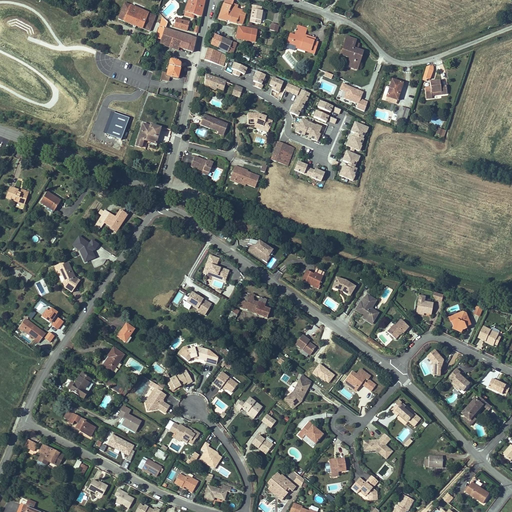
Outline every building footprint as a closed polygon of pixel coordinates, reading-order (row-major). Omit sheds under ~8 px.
[(205,0),(189,0),(185,12),(186,12),(196,15),(201,17),(204,8),(205,0)] [(234,0),(225,0),(222,7),(230,10),(231,7),(233,5),(234,0)] [(139,7),(127,3),(121,18),(153,30),(158,15),(149,11),(150,9),(140,5),(139,7)] [(267,7),(256,5),(255,10),(256,10),(253,23),(264,25),(267,7)] [(230,10),(222,7),(219,14),(217,19),(228,24),(231,17),(234,18),(238,10),(231,7),(230,10)] [(231,17),(228,24),(236,24),(240,24),(242,25),(246,14),(243,13),(245,8),(239,7),(238,10),(234,18),(231,17)] [(168,20),(163,16),(155,39),(165,43),(176,48),(179,49),(180,47),(182,41),(171,36),(164,33),(166,27),(168,20)] [(176,17),(173,24),(188,29),(191,22),(176,17)] [(270,23),(269,29),(277,31),(279,24),(270,23)] [(171,36),(174,30),(166,27),(164,33),(171,36)] [(260,31),(243,27),(240,39),(257,44),(259,36),(260,31)] [(300,49),(301,47),(315,52),(314,54),(319,55),(322,45),(318,43),(308,39),(309,36),(311,30),(301,27),(298,36),(293,34),(288,49),(299,53),(300,49)] [(184,34),(174,30),(171,36),(182,41),(184,34)] [(196,39),(184,34),(182,41),(180,47),(182,48),(193,52),(196,39)] [(221,49),(226,40),(217,36),(212,46),(221,50),(221,49)] [(352,67),(362,70),(368,53),(362,51),(359,50),(360,44),(362,41),(351,38),(347,51),(356,55),(355,59),(352,67)] [(235,44),(226,40),(221,49),(231,53),(235,44)] [(240,46),(235,44),(231,53),(235,55),(240,46)] [(209,48),(204,61),(222,67),(226,55),(209,48)] [(356,55),(347,51),(345,56),(355,59),(356,55)] [(162,71),(161,75),(160,79),(168,80),(169,79),(170,76),(178,77),(181,64),(181,63),(180,62),(180,61),(179,61),(178,60),(170,59),(167,72),(162,71)] [(436,77),(439,69),(440,65),(439,63),(433,65),(429,76),(433,78),(434,76),(436,77)] [(245,74),(249,75),(251,69),(238,64),(236,70),(238,71),(237,75),(243,78),(245,74)] [(258,82),(261,83),(259,87),(266,90),(267,86),(266,85),(270,76),(262,72),(258,82)] [(225,82),(205,76),(204,88),(215,91),(216,89),(223,91),(225,82)] [(288,82),(277,78),(274,85),(277,87),(276,90),(283,93),(288,82)] [(437,93),(436,91),(445,90),(446,92),(452,92),(451,84),(447,84),(445,85),(444,79),(435,80),(435,85),(429,86),(431,97),(437,96),(437,93)] [(407,84),(397,80),(391,97),(401,101),(407,84)] [(348,84),(345,90),(351,93),(349,99),(363,105),(361,109),(368,112),(372,102),(366,100),(367,97),(365,96),(367,92),(348,84)] [(240,97),(243,89),(235,87),(232,94),(240,97)] [(314,93),(305,90),(302,98),(310,101),(314,93)] [(302,98),(301,98),(298,105),(306,108),(306,109),(310,101),(302,98)] [(336,106),(324,100),(321,106),(334,112),(336,106)] [(298,105),(297,105),(294,113),(302,116),(306,108),(298,105)] [(412,110),(403,107),(399,121),(407,124),(412,110)] [(330,122),(332,115),(320,110),(317,116),(330,122)] [(120,139),(128,117),(114,112),(106,134),(120,139)] [(276,127),(278,119),(272,117),(268,116),(269,114),(263,112),(254,112),(254,123),(262,123),(262,122),(270,124),(271,126),(276,127)] [(205,117),(201,127),(218,133),(220,128),(222,129),(222,130),(225,131),(227,125),(205,117)] [(304,123),(304,125),(302,124),(301,126),(299,131),(304,133),(309,135),(310,132),(311,128),(315,130),(313,133),(312,136),(317,138),(316,138),(322,140),(323,136),(324,133),(323,133),(323,131),(325,126),(320,124),(320,125),(311,121),(306,119),(304,123)] [(364,123),(359,121),(357,126),(355,131),(359,132),(361,133),(361,135),(362,136),(361,137),(357,136),(355,135),(353,139),(350,144),(355,146),(359,148),(364,150),(366,145),(365,144),(368,138),(367,138),(369,131),(370,132),(372,126),(367,125),(364,123)] [(143,125),(136,148),(142,149),(144,141),(145,139),(152,141),(152,143),(156,145),(161,128),(151,125),(151,127),(143,125)] [(438,127),(435,134),(443,137),(446,130),(438,127)] [(299,148),(283,142),(277,160),(293,166),(299,148)] [(349,155),(347,160),(353,162),(353,164),(355,165),(354,167),(348,165),(347,169),(346,169),(344,174),(358,179),(360,174),(359,174),(362,168),(359,167),(361,160),(362,161),(364,155),(359,154),(356,152),(351,150),(349,155)] [(195,158),(191,168),(204,173),(204,172),(210,174),(214,164),(208,161),(207,163),(195,158)] [(312,175),(315,168),(312,166),(312,165),(302,161),(299,170),(312,175)] [(246,169),(241,167),(237,178),(242,180),(243,178),(254,182),(263,185),(267,174),(255,169),(246,166),(246,169)] [(319,170),(315,168),(312,175),(326,181),(329,172),(320,168),(319,170)] [(21,194),(20,195),(30,199),(34,190),(27,187),(24,186),(25,184),(17,181),(12,192),(17,194),(17,192),(21,194)] [(67,196),(54,188),(47,198),(61,206),(67,196)] [(117,226),(123,230),(136,213),(128,207),(122,215),(113,208),(112,209),(109,207),(106,210),(110,213),(104,221),(110,225),(113,221),(118,225),(117,226)] [(91,238),(88,242),(77,234),(70,244),(78,250),(83,262),(95,257),(92,250),(95,249),(98,244),(91,238)] [(263,240),(259,246),(273,255),(276,251),(279,247),(274,243),(275,241),(268,237),(259,234),(257,239),(261,240),(263,240)] [(263,240),(261,240),(257,245),(276,258),(280,253),(276,251),(273,255),(259,246),(263,240)] [(222,261),(225,254),(217,251),(210,267),(213,269),(214,267),(219,269),(219,271),(231,276),(235,266),(226,263),(222,262),(222,261)] [(271,269),(276,259),(272,257),(267,266),(271,269)] [(75,261),(63,266),(65,271),(68,270),(73,283),(71,285),(79,291),(86,280),(80,275),(78,269),(75,261)] [(322,270),(315,267),(311,276),(318,280),(319,277),(327,281),(331,273),(323,269),(322,270)] [(353,282),(343,279),(340,287),(348,290),(348,292),(356,297),(362,288),(353,282)] [(228,297),(234,287),(228,283),(222,294),(228,297)] [(207,297),(209,294),(198,287),(192,296),(203,303),(202,304),(211,310),(215,303),(207,297)] [(178,290),(172,301),(178,305),(184,293),(178,290)] [(433,299),(442,301),(444,294),(435,292),(433,299)] [(268,307),(271,299),(263,296),(260,295),(255,293),(253,299),(259,302),(256,309),(272,316),(275,310),(268,307)] [(217,299),(209,294),(207,297),(215,303),(217,299)] [(382,303),(373,297),(368,305),(367,304),(362,312),(379,323),(384,315),(377,311),(382,303)] [(253,299),(250,307),(256,309),(259,302),(253,299)] [(439,304),(424,302),(422,312),(430,314),(437,315),(439,304)] [(473,313),(480,316),(483,308),(476,305),(473,313)] [(40,318),(51,323),(57,310),(46,306),(40,318)] [(238,306),(235,314),(241,317),(245,309),(238,306)] [(467,313),(455,318),(457,322),(458,322),(460,326),(468,330),(473,328),(473,326),(477,325),(473,316),(469,318),(467,313)] [(69,320),(63,315),(58,321),(64,326),(69,320)] [(44,339),(50,331),(32,317),(25,326),(28,329),(30,327),(44,339)] [(136,326),(127,321),(119,335),(129,340),(136,326)] [(415,330),(407,322),(402,328),(400,327),(394,334),(402,341),(408,334),(410,335),(415,330)] [(398,324),(391,331),(394,334),(400,327),(398,324)] [(496,330),(490,327),(485,338),(491,341),(492,340),(499,344),(503,336),(504,334),(506,331),(498,327),(496,330)] [(301,342),(315,352),(321,345),(314,340),(315,338),(307,333),(301,342)] [(202,343),(192,346),(194,355),(201,353),(202,355),(209,357),(209,358),(216,360),(219,353),(212,351),(213,346),(202,343)] [(127,353),(116,346),(104,368),(116,374),(127,353)] [(441,350),(433,357),(438,362),(439,364),(439,365),(439,366),(440,367),(439,375),(446,376),(447,363),(450,360),(441,350)] [(359,383),(362,385),(366,381),(368,378),(370,376),(372,378),(375,374),(365,366),(361,372),(357,369),(353,374),(355,376),(351,380),(356,384),(359,383)] [(242,381),(226,368),(218,379),(225,384),(226,382),(227,381),(230,383),(236,388),(242,381)] [(179,383),(180,385),(191,378),(192,380),(197,378),(192,369),(188,372),(187,369),(175,375),(175,377),(172,379),(175,385),(179,383)] [(466,372),(463,369),(455,377),(460,381),(458,383),(460,385),(463,385),(467,388),(470,391),(476,383),(465,373),(466,372)] [(314,383),(316,380),(307,373),(304,378),(314,383)] [(360,389),(362,385),(359,383),(356,384),(351,380),(355,376),(353,374),(348,380),(360,389)] [(380,382),(373,377),(371,380),(369,383),(375,388),(380,382)] [(165,388),(167,385),(157,378),(155,382),(160,385),(161,386),(159,390),(157,389),(153,394),(154,399),(150,399),(151,405),(161,403),(167,407),(172,401),(167,398),(167,395),(170,391),(165,388)] [(314,383),(304,378),(300,386),(298,391),(297,391),(296,391),(289,397),(296,406),(304,399),(306,397),(314,383)] [(511,384),(499,378),(495,385),(499,387),(499,388),(510,394),(511,391),(511,388),(511,384)] [(76,390),(74,394),(89,403),(92,397),(88,395),(95,384),(86,379),(78,392),(76,390)] [(127,391),(116,385),(113,390),(123,396),(127,391)] [(267,403),(254,394),(250,400),(246,397),(241,404),(245,406),(247,404),(253,408),(251,410),(259,415),(267,403)] [(491,406),(494,402),(486,396),(484,399),(482,398),(469,413),(473,415),(477,419),(480,416),(490,405),(491,406)] [(400,407),(396,411),(403,416),(404,415),(405,414),(414,421),(420,426),(426,419),(420,414),(420,413),(418,416),(414,412),(409,408),(411,406),(408,404),(407,405),(406,404),(407,403),(403,400),(400,404),(401,405),(403,407),(402,408),(400,407)] [(148,420),(138,412),(140,409),(133,404),(127,413),(133,417),(130,422),(136,425),(137,424),(143,428),(148,420)] [(280,418),(271,411),(267,417),(276,424),(280,418)] [(414,421),(405,414),(404,415),(413,422),(414,421)] [(483,418),(480,416),(477,419),(473,415),(470,418),(477,425),(483,418)] [(98,430),(88,425),(89,423),(84,421),(80,419),(75,417),(71,426),(76,428),(77,424),(81,426),(79,431),(83,433),(82,434),(94,439),(98,430)] [(319,441),(327,432),(324,429),(317,423),(318,422),(314,418),(305,428),(309,432),(319,441)] [(194,430),(184,423),(183,424),(179,421),(175,427),(181,431),(179,434),(185,439),(190,442),(192,440),(196,443),(200,437),(200,438),(204,433),(196,428),(194,430)] [(107,445),(112,431),(108,430),(103,443),(107,445)] [(278,442),(270,436),(269,437),(263,432),(256,440),(263,445),(265,443),(273,449),(278,442)] [(107,445),(128,456),(134,445),(112,434),(107,445)] [(385,440),(370,441),(370,447),(376,446),(376,449),(382,449),(382,450),(392,458),(399,451),(391,445),(397,439),(391,434),(385,440)] [(411,444),(414,447),(419,441),(416,438),(411,444)] [(210,449),(205,457),(216,465),(218,462),(223,461),(227,455),(223,453),(220,455),(217,453),(219,451),(215,449),(216,447),(213,445),(215,443),(211,440),(207,447),(210,449)] [(265,443),(263,445),(271,451),(273,449),(265,443)] [(36,447),(30,444),(27,451),(33,454),(36,447)] [(66,458),(45,448),(41,456),(44,457),(40,464),(49,468),(51,464),(56,466),(58,463),(62,466),(66,458)] [(164,461),(167,454),(157,449),(153,456),(164,461)] [(128,456),(125,454),(123,458),(130,461),(134,451),(131,450),(128,456)] [(192,466),(198,454),(193,451),(187,463),(192,466)] [(334,467),(350,464),(348,452),(340,453),(340,455),(332,456),(334,467)] [(166,466),(152,457),(145,467),(149,469),(150,468),(154,470),(160,474),(166,466)] [(432,464),(432,471),(450,471),(450,460),(435,461),(436,464),(432,464)] [(297,481),(286,471),(285,473),(281,470),(279,472),(278,472),(272,479),(275,481),(272,486),(276,489),(282,488),(288,493),(291,489),(288,487),(291,484),(293,485),(297,481)] [(306,483),(309,477),(302,471),(297,476),(306,483)] [(190,477),(183,473),(178,483),(184,487),(186,484),(188,486),(193,489),(191,491),(195,493),(199,486),(196,484),(198,480),(191,476),(190,477)] [(382,478),(375,473),(373,476),(380,481),(382,478)] [(376,485),(380,481),(373,476),(370,480),(371,481),(369,483),(366,480),(366,479),(366,477),(363,475),(358,482),(364,487),(365,488),(364,489),(370,493),(371,492),(372,493),(373,497),(382,496),(381,489),(376,485)] [(101,485),(93,480),(88,490),(96,494),(97,493),(103,496),(108,487),(101,483),(101,485)] [(497,493),(479,480),(473,489),(490,502),(497,493)] [(364,487),(358,482),(356,485),(362,490),(364,487)] [(224,489),(210,485),(207,497),(216,500),(217,497),(227,499),(230,491),(233,492),(234,487),(225,485),(224,489)] [(282,488),(276,489),(285,496),(288,493),(282,488)] [(119,497),(116,502),(130,509),(135,499),(127,495),(122,492),(123,491),(119,489),(115,496),(119,497)] [(442,498),(449,504),(453,497),(447,492),(442,498)] [(403,511),(411,511),(413,509),(415,510),(421,498),(411,493),(405,504),(404,503),(400,510),(403,511)] [(49,511),(51,507),(30,498),(24,511),(26,511),(49,511)] [(298,500),(294,508),(298,510),(303,511),(302,511),(320,511),(324,504),(316,501),(313,508),(306,505),(307,503),(302,501),(298,500)]
